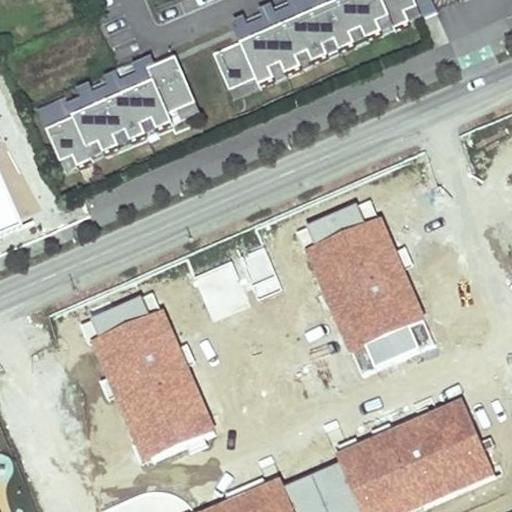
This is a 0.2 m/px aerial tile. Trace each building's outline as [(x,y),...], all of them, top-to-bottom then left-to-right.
[(346,0),(323,10),(318,0),(317,0),(291,12),(295,22),(269,33),(265,23),(237,35),(241,45),(214,57),(230,93),(391,23),(395,33),(411,26),(406,15),(418,11),(422,21),(437,15),(432,4),(419,9),(414,0),(346,0)] [(295,22),(291,12),(317,0),(318,0),(323,10),(346,0),(299,0),(234,28),(237,35),(265,23),(269,33),(295,22)] [(432,4),(430,0),(414,0),(419,9),(432,4)] [(234,102),(395,33),(391,23),(230,93),(234,102)] [(176,54),(60,104),(63,110),(178,60),(176,54)] [(60,104),(41,112),(64,165),(73,161),(77,170),(91,164),(87,154),(99,149),(104,158),(117,153),(113,143),(126,137),(130,147),(144,141),(140,131),(152,126),(156,136),(174,128),(169,118),(198,106),(178,60),(63,110),(60,104)] [(198,106),(169,118),(174,128),(202,116),(198,106)] [(152,126),(140,131),(144,141),(156,136),(152,126)] [(126,137),(113,143),(117,153),(130,147),(126,137)] [(99,149),(87,154),(91,164),(104,158),(99,149)] [(73,161),(64,165),(68,174),(77,170),(73,161)] [(0,236),(19,229),(0,184),(0,236)] [(310,253),(364,379),(438,348),(383,220),(369,227),(361,208),(310,230),(318,249),(310,253)] [(90,346),(143,469),(219,436),(165,312),(153,317),(147,303),(94,325),(100,341),(90,346)] [(209,511),(427,511),(499,481),(465,402),(209,511)]
